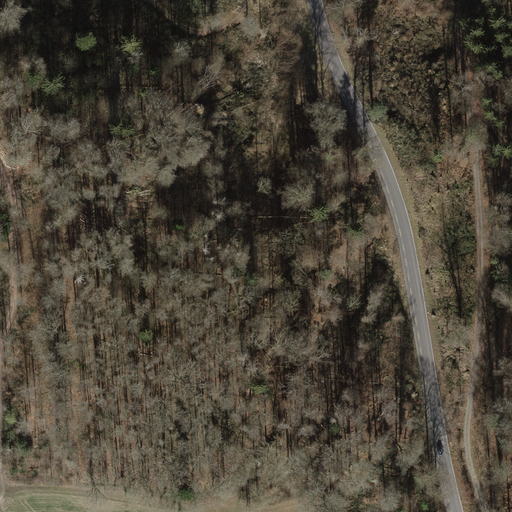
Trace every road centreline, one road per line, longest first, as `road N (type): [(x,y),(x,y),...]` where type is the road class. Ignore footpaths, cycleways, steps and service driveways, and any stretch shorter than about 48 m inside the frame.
road 1 (secondary): [(457,511),(404,223),(315,0)]
road 2 (track): [(227,511),(65,495),(0,497)]
road 3 (track): [(0,162),(13,196),(17,305),(0,341)]
road 4 (track): [(245,0),(231,22),(210,33),(181,27),(151,0)]
